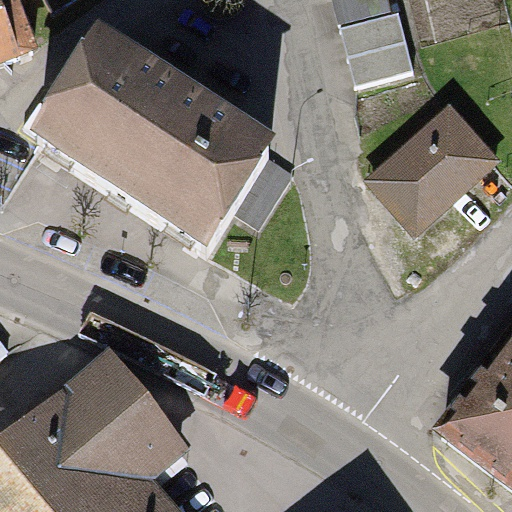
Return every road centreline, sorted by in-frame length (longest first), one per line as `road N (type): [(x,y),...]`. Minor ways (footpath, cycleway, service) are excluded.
road 1 (secondary): [(0,276),(103,320),(345,451)]
road 2 (residential): [(511,243),(345,451)]
